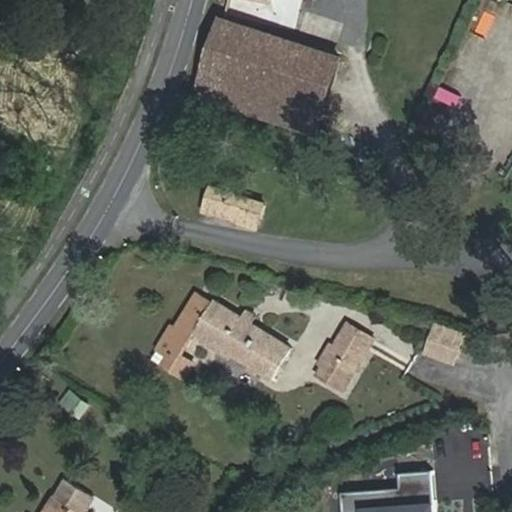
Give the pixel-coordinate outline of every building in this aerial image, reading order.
[(326,42),(333,21),(303,11),(296,32),(326,42)] [(318,132),(342,56),(223,20),(200,94),(318,132)] [(257,226),(265,203),(213,187),(206,210),(257,226)] [(273,375),(290,347),(214,301),(213,303),(198,294),(176,329),(172,327),(160,348),(169,353),(164,362),(185,376),(194,362),(182,355),(197,329),(273,375)] [(344,388),(373,338),(348,323),(318,372),(344,388)] [(436,324),(426,354),(455,363),(465,333),(436,324)] [(78,419),(90,405),(71,389),(59,403),(78,419)] [(436,511),(434,472),(401,474),(403,490),(366,492),(367,511),(436,511)] [(367,511),(366,492),(344,494),(344,511),(367,511)] [(74,511),(55,500),(47,511),(74,511)]
